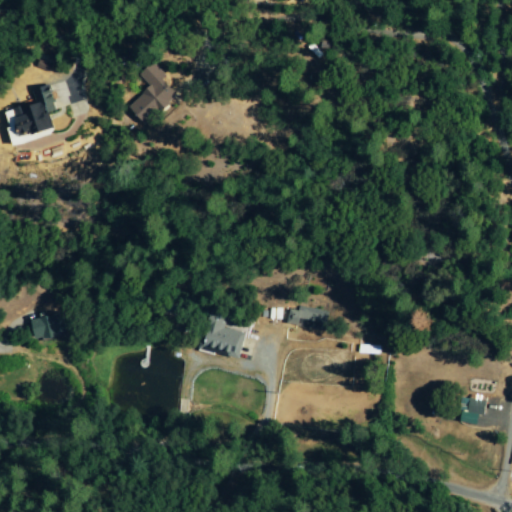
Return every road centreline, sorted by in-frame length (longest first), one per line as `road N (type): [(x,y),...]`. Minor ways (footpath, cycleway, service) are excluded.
road 1 (residential): [(505,460),(511,222),(323,129),(323,0)]
road 2 (residential): [(0,448),(129,458),(214,479),(363,479),(511,498)]
